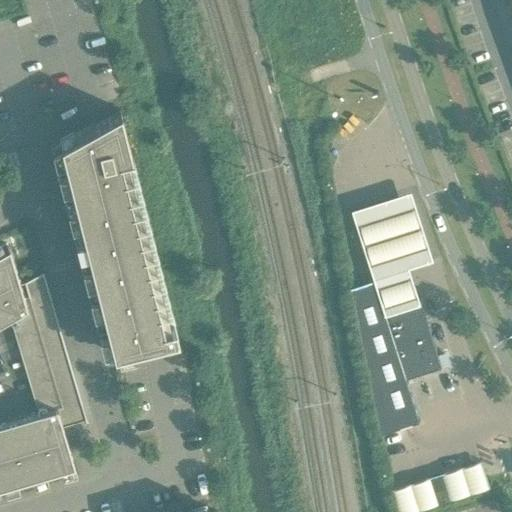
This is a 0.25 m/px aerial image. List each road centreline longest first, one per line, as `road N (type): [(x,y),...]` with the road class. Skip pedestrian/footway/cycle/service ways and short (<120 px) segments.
road 1 (residential): [(34,511),(133,482),(44,187)]
road 2 (secondary): [(362,0),(452,250),(511,373)]
road 3 (secondary): [(511,318),(468,226),(387,0)]
